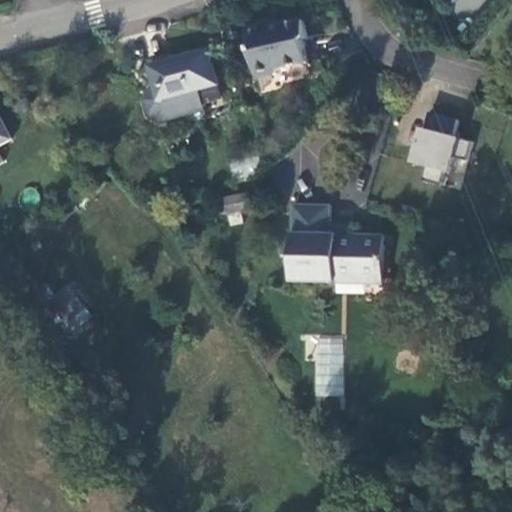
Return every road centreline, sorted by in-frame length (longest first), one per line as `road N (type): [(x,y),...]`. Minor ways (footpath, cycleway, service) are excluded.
road 1 (residential): [(351,0),(360,20),(408,60),(511,88)]
road 2 (residential): [(151,0),(0,42)]
